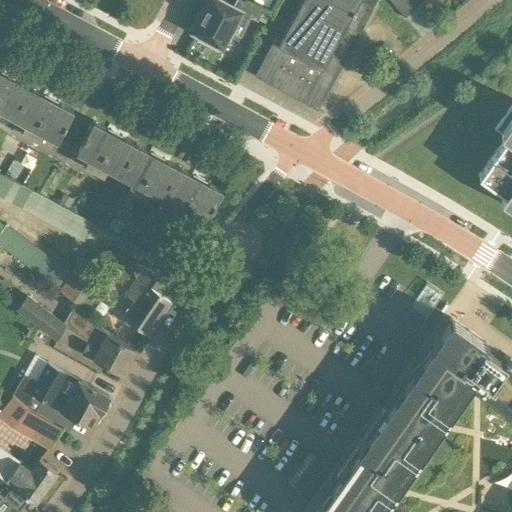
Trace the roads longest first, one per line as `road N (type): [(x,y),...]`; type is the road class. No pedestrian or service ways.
road 1 (residential): [(45,511),(243,216)]
road 2 (residential): [(306,152),(498,0)]
road 3 (tertiary): [(511,273),(306,152)]
road 4 (tertiary): [(306,152),(153,68)]
road 5 (tertiary): [(153,68),(27,0)]
